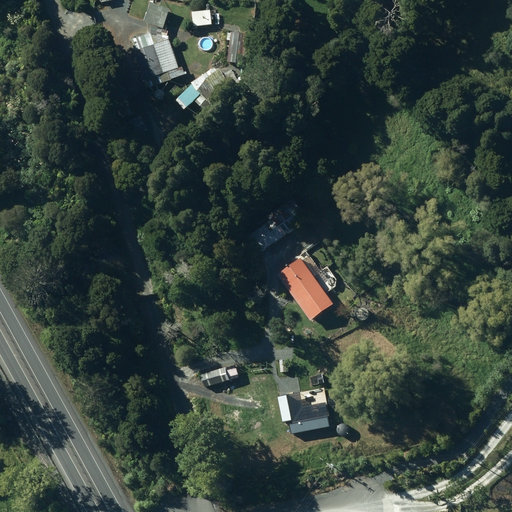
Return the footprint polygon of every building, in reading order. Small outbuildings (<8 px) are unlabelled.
[(203,13),(197,12),(196,26),(217,27),(218,5),(204,4),(203,13)] [(174,14),(154,6),(147,22),(167,30),(174,14)] [(173,31),(135,44),(151,90),(189,77),(173,31)] [(255,45),(234,44),(232,64),(253,66),(255,45)] [(229,76),(224,70),(194,100),(218,125),(253,89),(234,70),(229,76)] [(168,88),(157,92),(161,103),(172,99),(168,88)] [(314,221),(301,201),(253,233),(266,252),(314,221)] [(306,259),(283,276),(316,323),(340,306),(306,259)]
